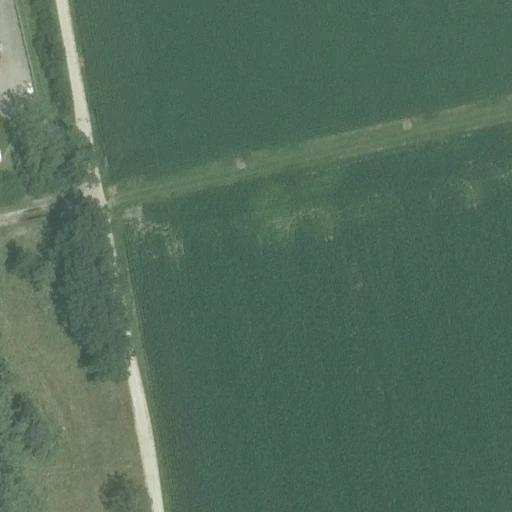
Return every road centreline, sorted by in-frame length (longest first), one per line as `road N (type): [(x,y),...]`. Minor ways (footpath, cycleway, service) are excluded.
road 1 (track): [(97,196),(511,110)]
road 2 (track): [(97,196),(159,511)]
road 3 (track): [(62,0),(97,196)]
